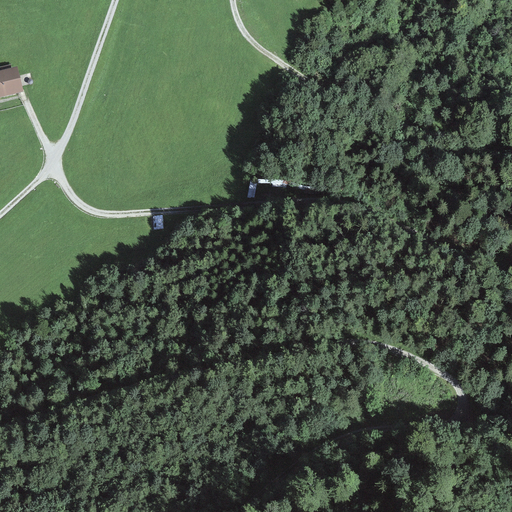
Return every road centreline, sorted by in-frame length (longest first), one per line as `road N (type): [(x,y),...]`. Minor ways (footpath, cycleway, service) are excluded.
road 1 (track): [(0,431),(189,373),(378,345),(452,380),(466,403),(461,415),(428,430),(372,430),(315,451),(237,511)]
road 2 (track): [(25,102),(65,193),(90,208),(135,216),(334,200),(511,272)]
road 3 (track): [(235,0),(236,21),(257,49),(317,85),(429,136),(511,156)]
road 4 (track): [(114,0),(54,163),(0,216)]
